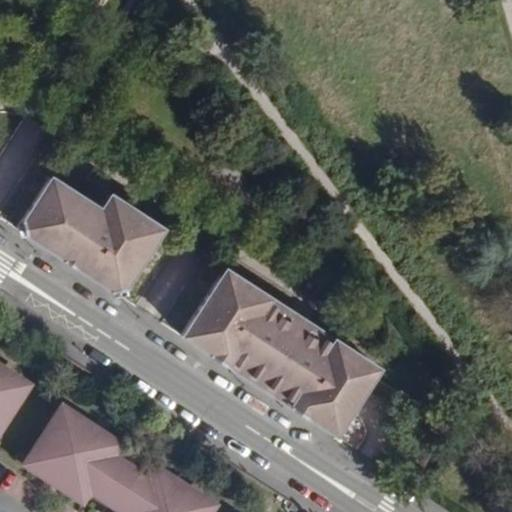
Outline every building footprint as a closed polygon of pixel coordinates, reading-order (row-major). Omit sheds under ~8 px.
[(26,225),(22,232),(62,258),(65,253),(73,258),(70,263),(106,286),(110,280),(118,285),(155,226),(113,200),(108,208),(98,201),(93,209),(43,177),(17,219),(26,225)] [(103,193),(98,201),(108,208),(113,200),(103,193)] [(26,225),(17,219),(12,226),(22,232),(26,225)] [(65,253),(62,258),(70,263),(73,258),(65,253)] [(218,267),(214,274),(221,278),(225,272),(218,267)] [(214,274),(176,332),(206,351),(209,346),(224,356),(222,361),(234,369),(237,365),(274,388),(271,393),(285,402),(288,397),(303,407),(300,411),(331,431),(368,372),(362,369),(366,362),(225,272),(221,278),(214,274)] [(110,280),(106,286),(114,291),(118,285),(110,280)] [(209,346),(206,351),(222,361),(224,356),(209,346)] [(366,362),(362,369),(368,372),(373,366),(366,362)] [(237,365),(234,369),(271,393),(274,388),(237,365)] [(0,422),(24,385),(17,380),(15,383),(0,372),(0,422)] [(288,397),(285,402),(300,411),(303,407),(288,397)] [(70,414),(63,410),(27,466),(34,470),(36,468),(72,492),(72,495),(80,500),(87,488),(102,498),(122,465),(109,456),(116,444),(108,439),(107,442),(68,416),(70,414)] [(116,508),(137,474),(122,465),(102,498),(116,508)] [(166,476),(159,472),(152,484),(137,474),(116,508),(123,511),(206,511),(211,506),(204,502),(203,504),(165,479),(166,476)]
